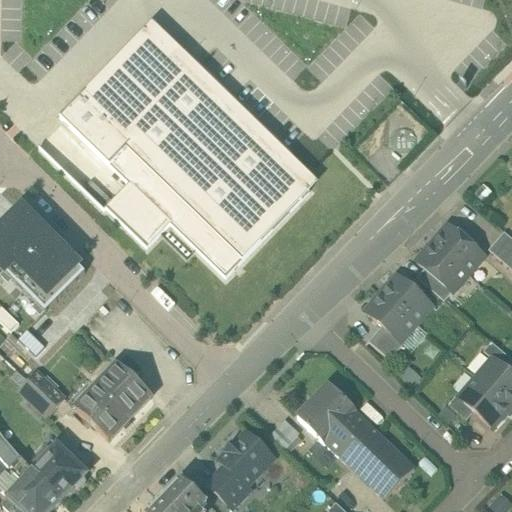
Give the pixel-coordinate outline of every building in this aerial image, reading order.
[(152,25),(61,119),(128,184),(105,207),(147,247),(170,224),(227,279),(318,185),(311,179),(152,25)] [(22,205),(0,226),(0,274),(47,322),(93,275),(22,205)] [(483,258),(448,228),(433,246),(468,276),(483,258)] [(511,240),(504,233),(489,252),(511,271),(511,240)] [(468,276),(433,246),(417,264),(425,270),(452,294),(468,276)] [(452,294),(425,270),(417,280),(444,303),(452,294)] [(431,308),(397,278),(381,296),(416,326),(431,308)] [(416,326),(381,296),(366,315),(382,328),(400,344),(416,326)] [(400,344),(382,328),(369,344),(390,362),(403,346),(400,344)] [(511,369),(511,361),(491,344),(483,353),(492,361),(493,361),(508,374),(511,369)] [(143,371),(126,357),(118,365),(134,380),(143,371)] [(511,377),(508,374),(493,361),(492,361),(476,381),(509,409),(511,406),(511,377)] [(134,380),(118,365),(96,388),(130,420),(152,397),(134,380)] [(28,383),(17,371),(10,379),(21,391),(28,383)] [(65,401),(37,374),(28,383),(57,410),(65,401)] [(509,409),(476,381),(459,400),(474,413),(492,429),(509,409)] [(57,410),(28,383),(21,391),(19,393),(47,420),(57,410)] [(96,388),(75,411),(108,443),(130,420),(96,388)] [(329,388),(298,421),(324,446),(325,445),(356,414),(356,413),(329,388)] [(474,413),(459,400),(456,397),(448,407),(466,422),(474,413)] [(356,414),(325,445),(384,502),(414,471),(356,414)] [(33,474),(0,435),(0,460),(9,471),(12,468),(21,478),(23,479),(26,481),(8,501),(18,510),(16,511),(53,511),(62,503),(38,481),(33,474)] [(273,461),(247,436),(236,447),(235,445),(226,454),(227,456),(219,464),(224,469),(245,489),(246,488),(273,461)] [(64,442),(33,474),(38,481),(62,503),(75,489),(80,490),(85,484),(84,480),(87,477),(80,470),(86,464),(64,442)] [(447,457),(435,446),(423,458),(435,469),(447,457)] [(245,489),(224,469),(206,487),(233,511),(251,493),(246,488),(245,489)] [(0,480),(0,488),(8,497),(21,484),(9,471),(0,480)] [(182,483),(153,511),(199,511),(206,506),(182,483)] [(16,511),(18,510),(8,501),(2,507),(7,511),(16,511)]
